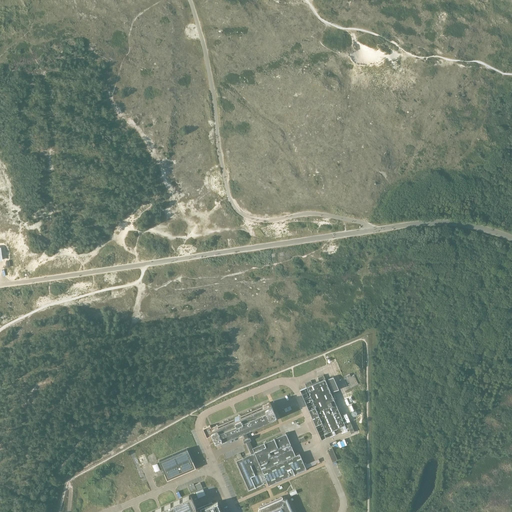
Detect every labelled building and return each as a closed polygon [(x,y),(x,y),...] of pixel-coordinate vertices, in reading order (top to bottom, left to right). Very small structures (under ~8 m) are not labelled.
[(319,381),(318,381),(312,384),(310,381),(305,383),(306,387),(310,396),(304,399),(321,439),(325,437),(324,433),(344,424),(325,379),(323,375),(317,378),(319,381)] [(333,391),(338,389),(333,377),(327,379),(333,391)] [(205,428),(203,429),(206,437),(211,435),(213,439),(213,440),(215,440),(216,442),(241,431),(244,430),(275,416),(270,404),(270,403),(214,426),(214,427),(213,427),(211,428),(209,425),(205,428)] [(351,433),(354,431),(350,421),(346,423),(351,433)] [(241,431),(244,438),(244,439),(243,439),(242,440),(243,443),(245,443),(246,442),(247,444),(251,454),(236,460),(249,490),(264,483),(263,482),(266,481),(268,485),(306,468),(299,453),(295,455),(285,433),(282,435),(252,448),(248,440),(244,430),(241,431)] [(332,447),(327,449),(328,452),(332,462),(337,460),(332,447)] [(167,480),(195,468),(187,449),(159,461),(167,480)] [(201,511),(200,509),(203,508),(202,506),(196,509),(195,507),(191,496),(190,496),(190,495),(189,495),(186,496),(149,511),(201,511)] [(283,498),(282,497),(282,496),(258,506),(259,508),(258,511),(256,511),(292,511),(287,498),(285,498),(285,499),(283,498)] [(212,502),(202,506),(203,508),(205,507),(207,511),(221,511),(217,502),(213,504),(212,502)]
